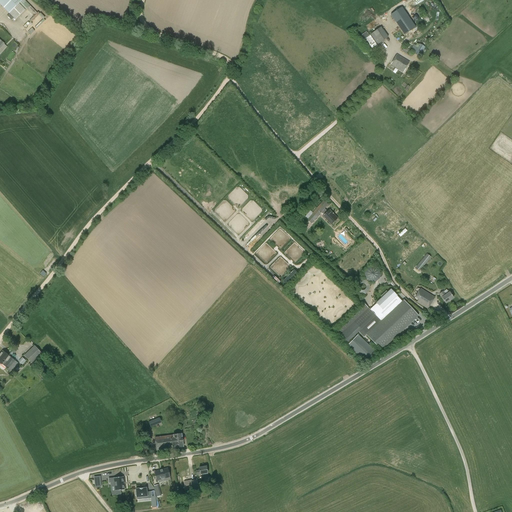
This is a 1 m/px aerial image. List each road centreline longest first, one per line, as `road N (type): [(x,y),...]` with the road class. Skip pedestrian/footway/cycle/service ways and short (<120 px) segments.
road 1 (unclassified): [(11,502),(80,473),(241,442),(409,343)]
road 2 (track): [(0,338),(91,221),(228,78)]
road 3 (track): [(439,324),(395,284),(377,246),(228,78)]
road 4 (unclassified): [(479,506),(471,465),(409,343)]
road 5 (track): [(294,156),(361,97),(388,58)]
road 6 (track): [(228,78),(222,56),(145,26),(143,0)]
road 7 (unclassified): [(409,343),(511,277)]
